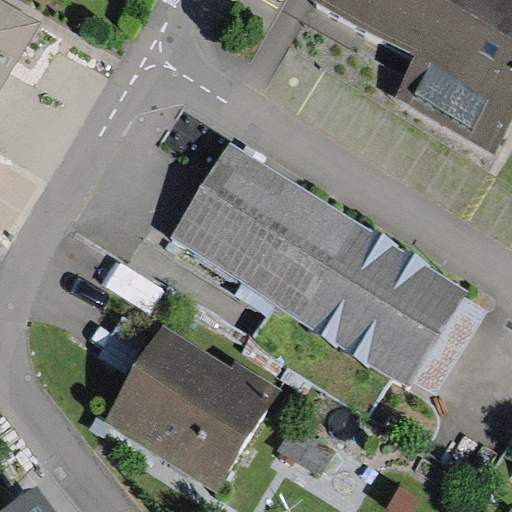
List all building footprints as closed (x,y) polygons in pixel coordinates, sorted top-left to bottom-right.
[(511,0),(312,0),(417,61),(392,104),(489,160),(511,120),(511,0)] [(0,89),(39,23),(0,1),(0,89)] [(462,294),(466,289),(229,143),(167,241),(405,388),(412,378),(436,339),(462,294)] [(462,294),(412,378),(438,393),(488,310),(462,294)] [(161,324),(102,420),(215,491),(280,388),(236,360),(231,368),(161,324)] [(400,488),(388,509),(393,511),(411,511),(419,499),(400,488)]
